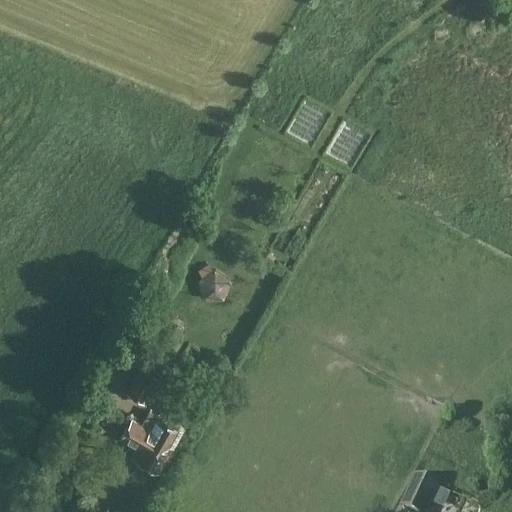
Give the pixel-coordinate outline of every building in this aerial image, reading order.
[(202,283),(221,290),(226,275),(207,268),(202,283)] [(169,318),(156,340),(172,350),(185,328),(169,318)] [(158,377),(141,367),(140,366),(126,392),(144,403),(158,377)] [(132,457),(159,472),(184,429),(155,413),(147,427),(132,419),(121,438),(138,448),(132,457)] [(414,477),(403,501),(399,509),(405,511),(429,511),(440,487),(414,477)]
